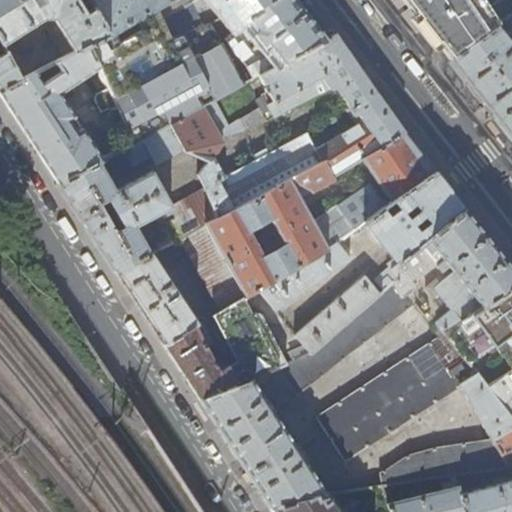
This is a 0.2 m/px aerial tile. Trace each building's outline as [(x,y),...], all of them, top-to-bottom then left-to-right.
[(0,0),(0,40),(2,45),(45,18),(55,18),(74,51),(88,44),(108,34),(90,0),(0,0)] [(108,34),(88,44),(100,69),(110,89),(119,108),(136,142),(211,102),(259,75),(327,39),(327,38),(297,0),(174,0),(179,7),(161,17),(157,9),(109,36),(108,34)] [(90,0),(108,34),(109,36),(157,9),(172,0),(90,0)] [(402,0),(404,2),(414,14),(436,42),(440,47),(449,59),(511,16),(511,0),(508,0),(492,11),(485,0),(402,0)] [(511,16),(449,59),(466,80),(504,129),(511,138),(511,16)] [(327,39),(259,75),(272,100),(266,103),(273,115),(334,85),(349,106),(345,109),(357,125),(321,146),(314,134),(309,137),(306,131),(224,175),(213,156),(222,141),(219,135),(242,130),(264,119),(258,107),(226,126),(211,102),(136,142),(128,146),(132,162),(149,153),(154,161),(181,147),(183,151),(206,160),(196,173),(204,188),(170,206),(150,170),(114,190),(98,162),(80,172),(98,205),(107,200),(122,226),(113,231),(132,264),(150,254),(135,227),(169,207),(184,236),(205,225),(321,163),(330,179),(357,163),(402,132),(369,84),(335,35),(327,39)] [(88,44),(74,51),(21,79),(0,90),(0,95),(11,113),(37,152),(58,184),(80,172),(98,162),(101,161),(59,95),(100,69),(88,44)] [(0,90),(21,79),(6,52),(0,55),(0,90)] [(102,113),(119,108),(110,89),(96,94),(95,100),(102,113)] [(298,202),(332,182),(330,179),(321,163),(205,225),(245,298),(258,290),(336,242),(364,221),(382,207),(392,200),(434,171),(413,145),(402,132),(357,163),(369,184),(309,223),(298,202)] [(434,171),(392,200),(399,208),(389,216),(382,207),(364,221),(397,264),(464,210),(447,188),(434,171)] [(80,172),(58,184),(74,209),(116,273),(132,264),(113,231),(98,205),(80,172)] [(464,210),(397,264),(392,269),(398,276),(383,289),(379,293),(309,354),(293,360),(286,364),(237,385),(199,399),(237,457),(270,508),(296,500),(321,495),(327,494),(272,411),(300,393),(413,304),(440,338),(317,418),(345,461),(461,386),(492,440),(436,447),(408,456),(383,471),(383,472),(379,473),(381,485),(456,474),(509,467),(505,461),(494,441),(511,428),(511,417),(488,386),(444,332),(511,286),(511,270),(488,240),(464,210)] [(205,225),(184,236),(178,239),(221,312),(244,299),(245,298),(205,225)] [(336,242),(258,290),(274,310),(349,257),(336,242)] [(150,254),(132,264),(116,273),(138,306),(163,344),(194,324),(196,323),(178,295),(179,294),(162,270),(161,270),(151,254),(150,254)] [(398,276),(392,269),(390,269),(389,267),(374,278),(383,289),(398,276)] [(286,341),(293,360),(309,354),(379,293),(364,275),(294,334),(296,336),(286,341)] [(488,386),(511,369),(511,286),(444,332),(488,386)] [(244,299),(221,312),(213,316),(236,362),(227,366),(237,385),(286,364),(261,315),(255,313),(251,314),(244,299)] [(194,324),(163,344),(180,371),(199,399),(237,385),(227,366),(227,365),(217,370),(194,324)] [(511,369),(488,386),(511,417),(511,369)] [(511,428),(494,441),(505,461),(511,456),(511,428)] [(511,511),(511,480),(461,493),(465,511),(511,511)] [(389,511),(465,511),(461,493),(459,485),(387,504),(389,511)] [(296,500),(270,508),(272,511),(338,511),(327,494),(321,495),(296,500)]
